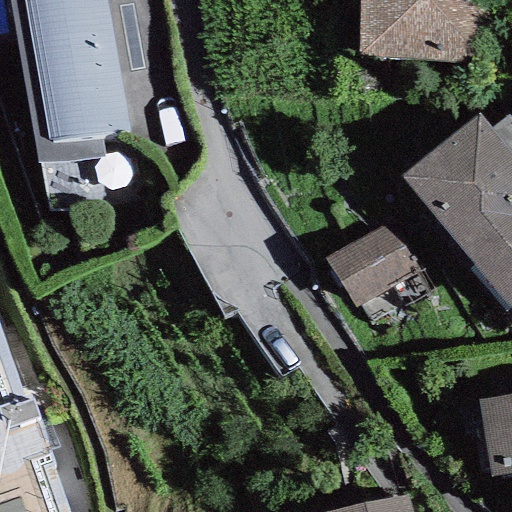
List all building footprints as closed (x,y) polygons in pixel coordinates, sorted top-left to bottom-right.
[(28,0),(52,137),(127,125),(106,0),(28,0)] [(487,0),(359,0),(358,54),(485,58),(487,0)] [(511,153),(477,108),(400,167),(511,310),(511,309),(511,153)] [(0,328),(0,511),(68,511),(51,462),(54,461),(32,397),(25,400),(0,328)] [(511,390),(480,395),(489,471),(511,467),(511,390)] [(411,511),(406,491),(320,511),(411,511)]
